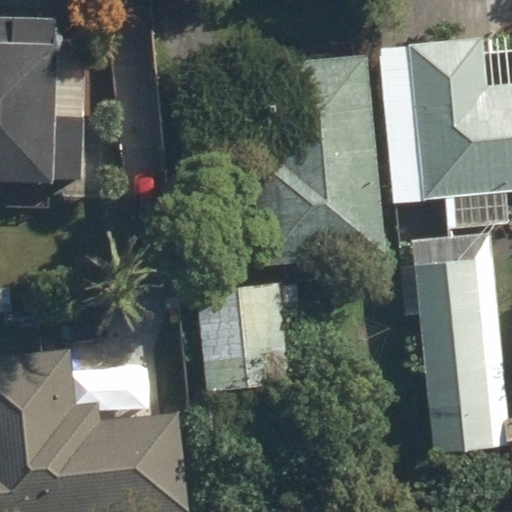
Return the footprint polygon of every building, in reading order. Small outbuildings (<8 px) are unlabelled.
[(0,181),(53,183),(54,179),(82,179),(85,55),(53,22),(0,20),(0,181)] [(445,197),(448,231),(508,225),(505,191),(511,190),(511,90),(487,93),(482,41),(412,49),(426,198),(445,197)] [(253,167),(263,268),(386,255),(367,58),(267,68),(276,159),(267,160),(261,97),(217,102),(214,75),(175,79),(184,175),(253,167)] [(433,454),(492,449),(477,259),(418,264),(433,454)] [(195,294),(204,393),(289,386),(283,313),(299,312),(297,285),(195,294)] [(0,291),(0,314),(10,314),(10,291),(0,291)] [(0,511),(187,511),(177,416),(100,424),(98,406),(74,409),(69,355),(0,361),(0,511)]
